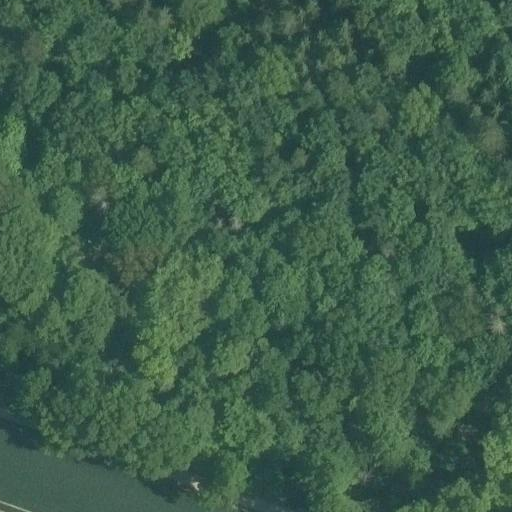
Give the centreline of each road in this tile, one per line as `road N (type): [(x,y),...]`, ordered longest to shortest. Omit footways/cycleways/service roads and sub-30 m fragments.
road 1 (track): [(511,444),(0,253)]
road 2 (track): [(0,408),(280,511)]
